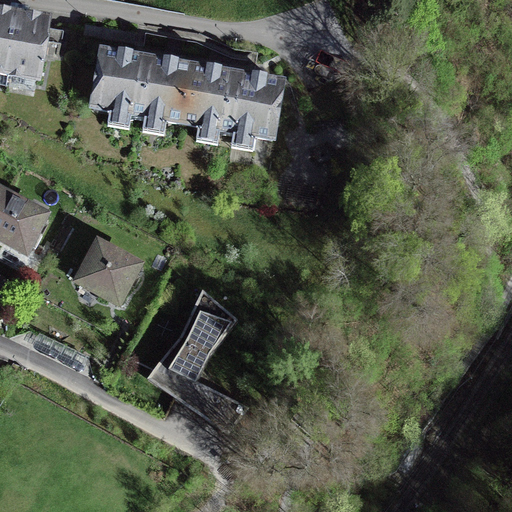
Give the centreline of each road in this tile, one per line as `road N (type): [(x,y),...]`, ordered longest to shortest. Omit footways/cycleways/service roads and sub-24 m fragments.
road 1 (residential): [(43,0),(317,45)]
road 2 (residential): [(0,347),(186,444)]
